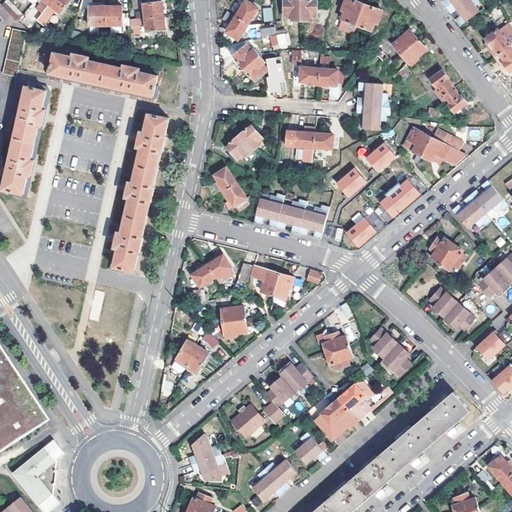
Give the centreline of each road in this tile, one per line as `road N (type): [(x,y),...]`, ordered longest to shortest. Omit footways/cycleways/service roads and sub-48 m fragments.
road 1 (residential): [(146,454),(358,272)]
road 2 (residential): [(178,219),(126,442)]
road 3 (residential): [(196,0),(204,93),(178,219)]
road 4 (residential): [(504,414),(358,272)]
road 5 (residential): [(358,272),(511,139)]
road 6 (residential): [(358,272),(178,219)]
road 7 (residential): [(511,120),(421,0)]
road 8 (residential): [(504,414),(391,511)]
